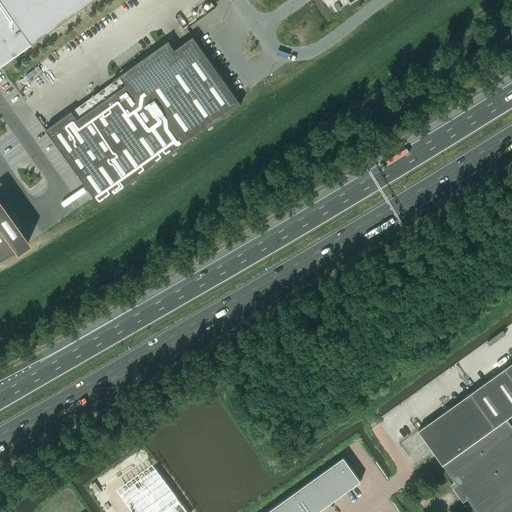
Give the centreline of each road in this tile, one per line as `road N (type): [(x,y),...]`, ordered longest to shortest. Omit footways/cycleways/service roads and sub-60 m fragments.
road 1 (motorway): [(0,440),(511,138)]
road 2 (motorway): [(511,96),(286,236),(0,397)]
road 3 (unclassified): [(0,103),(63,193),(34,213),(0,164)]
road 4 (unclassified): [(382,0),(315,50),(293,56),(276,52),(239,0)]
